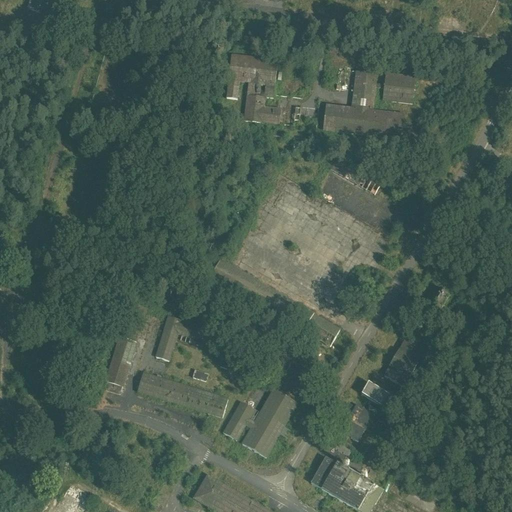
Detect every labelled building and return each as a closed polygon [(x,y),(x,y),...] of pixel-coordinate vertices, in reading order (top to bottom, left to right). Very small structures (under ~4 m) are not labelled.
[(29,0),(26,8),(42,14),(46,0),(29,0)] [(278,62),(232,57),(226,99),(237,100),(239,84),(248,85),(244,123),(263,125),(263,124),(279,125),(281,110),(265,108),(266,99),(273,100),(278,62)] [(356,73),(352,110),(326,107),(323,132),(402,141),(405,117),(372,113),(375,89),(375,85),(377,75),(356,73)] [(415,79),(385,75),(384,86),(383,90),(382,102),(412,105),(415,79)] [(379,187),(335,162),(330,171),(374,196),(379,187)] [(0,287),(7,259),(9,252),(0,249),(0,287)] [(313,316),(220,262),(211,279),(303,333),(313,316)] [(369,282),(361,277),(350,296),(358,300),(369,282)] [(436,289),(427,304),(440,312),(449,297),(436,289)] [(146,310),(130,305),(126,318),(142,323),(146,310)] [(340,331),(313,316),(303,333),(330,348),(340,331)] [(142,323),(126,318),(119,339),(136,344),(142,323)] [(208,330),(169,318),(156,359),(169,363),(177,335),(197,341),(196,346),(203,348),(205,342),(204,342),(208,330)] [(425,349),(407,338),(399,353),(398,352),(389,368),(390,368),(384,378),(402,388),(408,379),(409,379),(418,364),(417,363),(425,349)] [(119,339),(106,383),(122,388),(136,344),(119,339)] [(290,346),(271,377),(280,382),(298,351),(290,346)] [(214,354),(203,350),(198,366),(209,369),(214,354)] [(230,361),(223,359),(220,368),(227,370),(230,361)] [(312,359),(300,379),(309,384),(321,364),(312,359)] [(208,376),(195,372),(193,379),(206,383),(208,376)] [(228,401),(143,375),(137,393),(222,419),(228,401)] [(122,388),(106,383),(104,391),(120,396),(122,388)] [(388,396),(368,384),(362,396),(382,408),(388,396)] [(274,391),(255,424),(249,420),(254,411),(242,404),(224,435),(236,442),(245,427),(251,430),(242,446),(266,459),(297,405),(274,391)] [(356,406),(341,433),(357,443),(373,416),(356,406)] [(351,452),(338,445),(335,449),(348,457),(351,452)] [(358,511),(373,486),(326,459),(311,485),(357,511),(358,511)] [(261,511),(213,484),(199,509),(204,511),(261,511)] [(373,486),(358,511),(371,511),(383,492),(373,486)]
